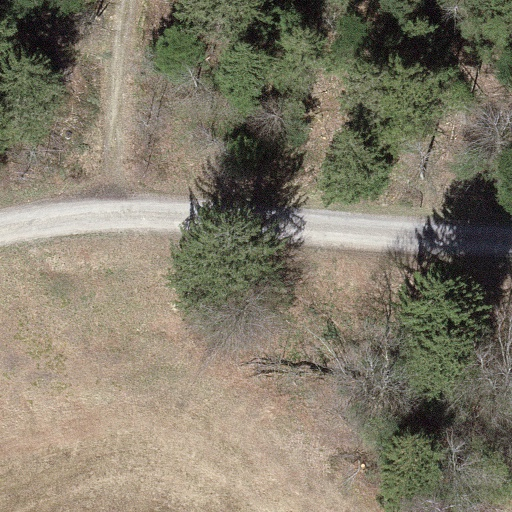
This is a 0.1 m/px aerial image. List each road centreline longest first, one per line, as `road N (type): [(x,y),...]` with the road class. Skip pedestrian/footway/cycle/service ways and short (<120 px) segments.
road 1 (unclassified): [(0,217),(114,200),(511,241)]
road 2 (track): [(114,200),(125,0)]
